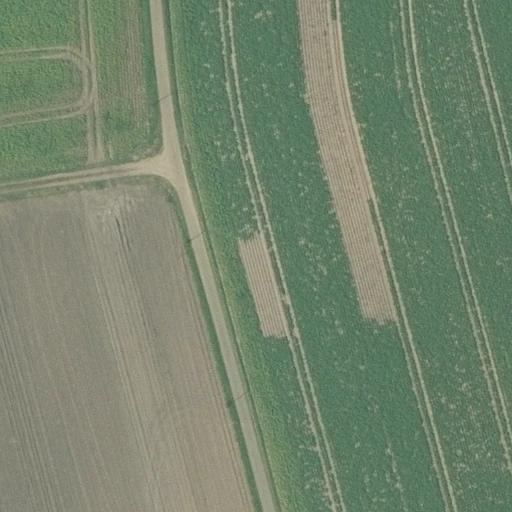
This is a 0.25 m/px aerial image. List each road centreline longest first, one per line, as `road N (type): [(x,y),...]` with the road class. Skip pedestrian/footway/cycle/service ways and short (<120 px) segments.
road 1 (unclassified): [(266,511),(172,166),(155,0)]
road 2 (track): [(172,166),(0,192)]
